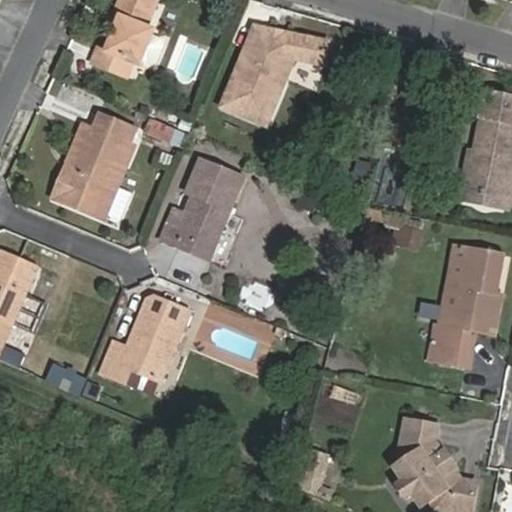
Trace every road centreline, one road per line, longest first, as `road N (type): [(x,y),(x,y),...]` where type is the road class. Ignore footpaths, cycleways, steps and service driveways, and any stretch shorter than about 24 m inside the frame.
road 1 (residential): [(336,0),(511,50)]
road 2 (residential): [(49,0),(0,124)]
